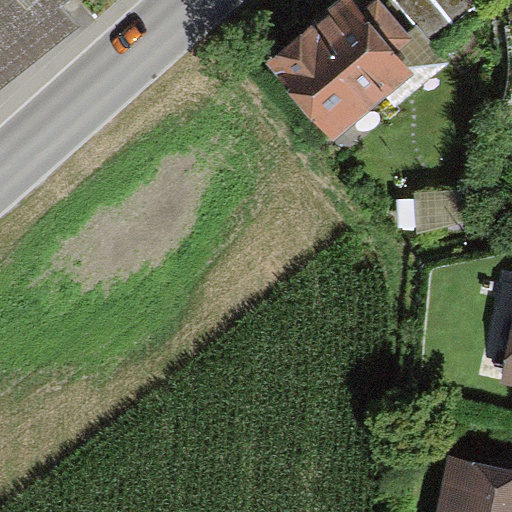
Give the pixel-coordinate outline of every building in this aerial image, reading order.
[(0,0),(0,76),(81,11),(72,0),(0,0)] [(321,0),(268,45),(336,126),(415,59),(401,42),(415,31),(388,0),(370,0),(368,3),(365,0),(321,0)] [(473,0),(401,0),(432,38),(476,3),(473,0)] [(511,316),(498,382),(511,384),(511,316)] [(511,511),(511,469),(449,457),(437,511),(511,511)]
